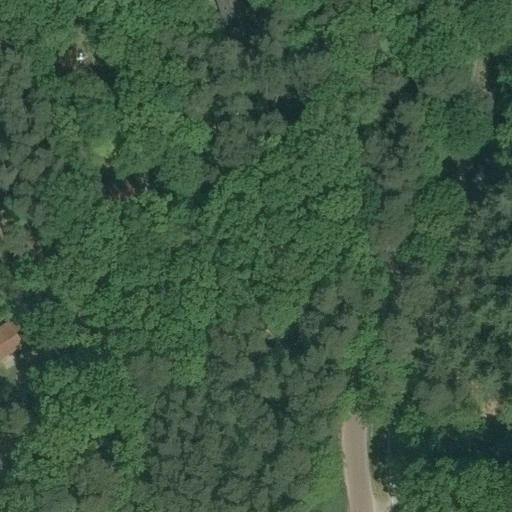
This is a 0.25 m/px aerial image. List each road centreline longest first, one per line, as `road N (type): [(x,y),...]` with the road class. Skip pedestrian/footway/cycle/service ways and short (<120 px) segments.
road 1 (track): [(331,0),(297,96),(158,344),(128,382),(76,422),(0,442)]
road 2 (tertiary): [(480,0),(432,173),(357,385),(361,511)]
